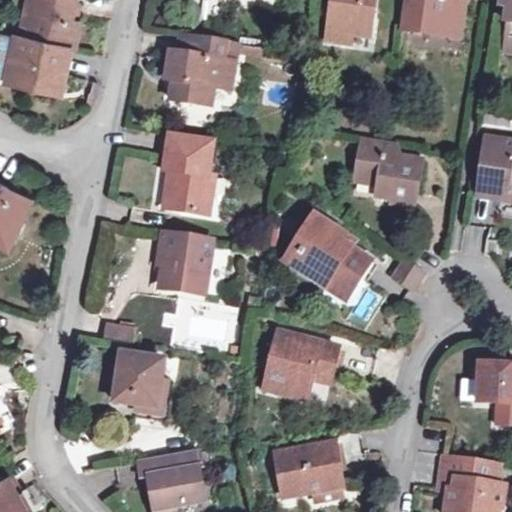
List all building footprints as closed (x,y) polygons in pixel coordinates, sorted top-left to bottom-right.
[(74,0),(25,0),(23,12),(31,14),(29,22),(26,39),(69,48),(74,49),(80,22),(70,21),(74,0)] [(335,0),(335,8),(333,18),(330,41),(347,43),(349,35),(371,38),(376,0),(335,0)] [(446,19),(461,21),(465,0),(407,0),(403,29),(444,35),(446,19)] [(511,0),(500,0),(500,5),(509,7),(504,38),(511,38),(511,49),(511,53),(511,52),(511,0)] [(325,17),(333,18),(335,8),(326,7),(325,17)] [(21,20),(29,22),(31,14),(23,12),(21,20)] [(446,19),(444,35),(459,37),(461,21),(446,19)] [(54,75),(63,77),(69,48),(26,39),(13,37),(5,81),(50,90),(54,75)] [(228,45),(182,38),(179,55),(172,54),(167,82),(175,83),(172,101),(208,107),(211,89),(231,92),(236,64),(225,62),(228,45)] [(511,49),(511,38),(504,38),(502,51),(511,53),(511,49)] [(69,78),(74,49),(69,48),(63,77),(69,78)] [(60,92),(63,77),(54,75),(50,90),(60,92)] [(215,123),(212,107),(185,111),(188,127),(215,123)] [(166,168),(170,169),(179,171),(173,209),(209,214),(216,176),(209,175),(213,142),(171,135),(166,168)] [(496,193),(511,195),(511,142),(487,139),(480,195),(496,197),(496,193)] [(385,155),(386,145),(363,141),(356,181),(378,184),(377,194),(393,197),(392,204),(414,207),(422,161),(393,157),(385,155)] [(394,146),(386,145),(385,155),(393,157),(394,146)] [(179,171),(170,169),(165,208),(173,209),(179,171)] [(0,244),(5,247),(15,228),(21,226),(16,215),(22,213),(28,202),(11,194),(10,188),(0,183),(0,244)] [(309,242),(302,253),(297,260),(300,270),(328,288),(332,282),(351,295),(361,279),(373,261),(354,247),(344,240),(347,235),(318,215),(303,238),(309,242)] [(464,250),(478,252),(482,228),(467,225),(464,250)] [(169,254),(167,267),(164,286),(204,293),(213,242),(165,234),(162,252),(169,254)] [(357,242),(347,235),(344,240),(354,247),(357,242)] [(296,249),(302,253),(309,242),(303,238),(296,249)] [(169,254),(162,252),(159,266),(167,267),(169,254)] [(381,266),(373,261),(361,279),(369,284),(381,266)] [(396,280),(413,291),(424,276),(406,264),(396,280)] [(347,302),(351,295),(332,282),(328,288),(347,302)] [(106,328),(103,341),(141,347),(142,340),(135,339),(136,329),(113,325),(106,328)] [(279,333),(266,380),(285,385),(284,393),(307,400),(312,380),(315,370),(333,374),(339,349),(279,333)] [(158,408),(163,381),(166,360),(123,353),(114,402),(136,404),(158,408)] [(477,404),(497,405),(511,405),(511,367),(480,366),(477,404)] [(330,384),(333,374),(315,370),(312,380),(330,384)] [(264,388),(284,393),(285,385),(266,380),(264,388)] [(175,382),(163,381),(158,408),(136,404),(133,417),(167,421),(175,382)] [(511,405),(497,405),(496,418),(511,418),(511,405)] [(284,497),(306,494),(344,487),(336,444),(276,454),(284,497)] [(150,478),(155,504),(155,511),(174,511),(174,505),(202,500),(197,468),(202,466),(199,451),(139,462),(143,479),(150,478)] [(467,481),(470,459),(444,455),(439,489),(448,490),(454,491),(455,480),(467,481)] [(502,464),(470,459),(467,481),(455,480),(454,491),(448,490),(445,511),(494,511),(495,508),(503,508),(506,487),(498,486),(502,464)] [(26,511),(21,503),(15,491),(6,475),(0,478),(0,511),(26,511)] [(147,506),(155,504),(150,478),(143,479),(147,506)] [(15,491),(21,503),(32,497),(25,485),(15,491)] [(344,487),(306,494),(307,505),(345,498),(344,487)]
